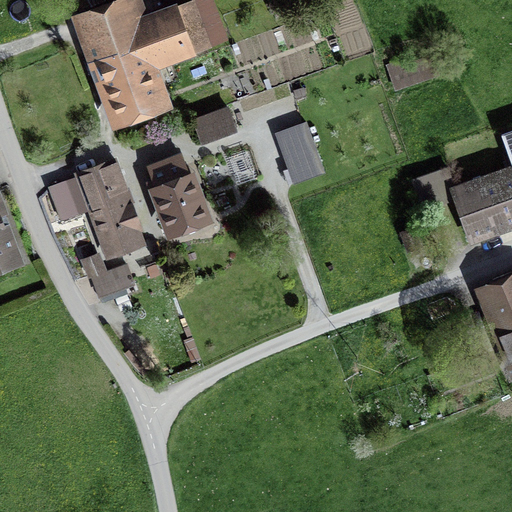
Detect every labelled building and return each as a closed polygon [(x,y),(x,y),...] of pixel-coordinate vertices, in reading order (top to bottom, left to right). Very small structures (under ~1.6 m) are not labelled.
[(71,0),(56,0),(60,10),(73,5),(71,0)] [(119,2),(84,15),(120,115),(155,102),(141,64),(204,42),(189,0),(143,16),(143,15),(126,21),(119,2)] [(429,55),(390,67),(395,82),(433,69),(429,55)] [(224,106),(192,118),(200,139),(232,126),(224,106)] [(306,122),(279,132),(297,181),(324,171),(306,122)] [(446,165),(414,177),(424,206),(456,195),(471,236),(511,221),(511,129),(500,134),(511,165),(453,186),(446,165)] [(182,154),(146,167),(169,230),(204,217),(182,154)] [(107,160),(79,170),(108,251),(137,241),(123,202),(128,200),(126,194),(120,196),(107,160)] [(0,266),(17,260),(0,215),(0,266)] [(96,250),(82,255),(88,274),(91,273),(97,291),(131,279),(124,261),(103,269),(96,250)] [(511,276),(492,284),(498,301),(493,303),(511,352),(511,276)]
